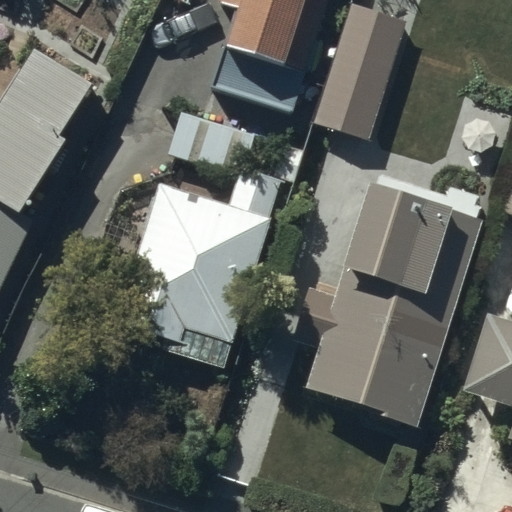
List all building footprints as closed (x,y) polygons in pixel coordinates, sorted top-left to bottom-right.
[(333,0),(227,0),(222,18),(245,25),(223,96),(297,119),(333,0)] [(408,25),(352,7),(314,125),(371,143),(408,25)] [(94,101),(34,58),(0,113),(0,306),(30,238),(21,232),(67,158),(60,151),(94,101)] [(288,199),(252,188),(238,229),(169,206),(123,349),(229,383),(288,199)] [(448,212),(386,192),(319,403),(419,434),(483,229),(473,226),(479,207),(456,200),(448,212)] [(511,351),(497,347),(475,418),(511,429),(511,351)] [(272,456),(263,484),(342,511),(352,484),(272,456)]
